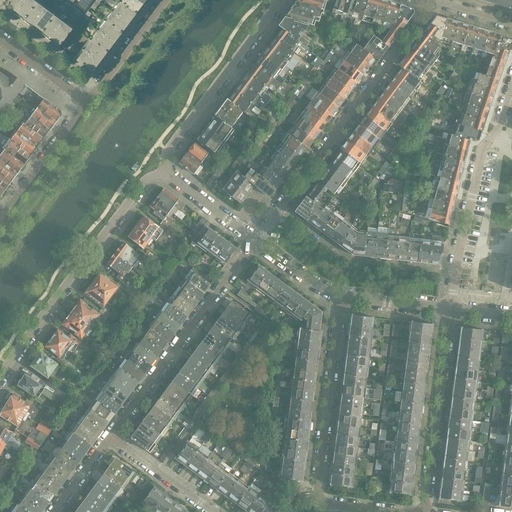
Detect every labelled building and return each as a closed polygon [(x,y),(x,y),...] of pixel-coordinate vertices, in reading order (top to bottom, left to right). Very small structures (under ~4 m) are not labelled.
[(38,1),(36,0),(10,0),(5,7),(23,21),(38,1)] [(94,1),(92,0),(81,0),(77,6),(85,12),(94,1)] [(145,6),(137,0),(118,0),(118,1),(137,15),(145,6)] [(318,0),(298,0),(297,2),(321,9),(322,5),(325,6),(326,2),(318,0)] [(342,13),(346,0),(336,0),(335,5),(332,13),(336,15),(337,12),(342,13)] [(346,0),(342,13),(341,16),(345,17),(346,15),(351,16),(352,13),(356,0),(346,0)] [(367,0),(356,0),(352,13),(351,16),(351,18),(361,21),(367,0)] [(379,0),(367,0),(361,21),(372,24),(379,0)] [(390,3),(383,1),(380,0),(379,0),(372,24),(382,27),(390,3)] [(511,9),(511,0),(500,0),(499,6),(511,9)] [(38,1),(23,21),(41,34),(56,15),(38,1)] [(118,1),(111,11),(104,20),(123,35),(137,15),(118,1)] [(297,2),(291,9),(318,18),(319,14),(322,15),(324,11),(321,9),(297,2)] [(396,19),(400,6),(390,3),(382,27),(391,30),(392,30),(396,19)] [(407,23),(414,14),(412,10),(400,6),(396,19),(407,23)] [(285,17),(310,25),(312,26),(313,21),(319,23),(320,19),(318,18),(291,9),(285,17)] [(56,15),(41,34),(58,47),(73,28),(56,15)] [(285,17),(281,24),(282,25),(280,28),(282,30),(307,48),(310,43),(303,38),(302,39),(301,38),(310,25),(285,17)] [(435,18),(423,35),(439,47),(441,43),(447,21),(438,18),(436,19),(435,18)] [(398,35),(407,23),(396,19),(392,30),(398,35)] [(104,20),(96,30),(89,40),(108,54),(123,35),(104,20)] [(451,22),(447,21),(441,43),(444,44),(445,42),(452,44),(453,43),(459,24),(457,24),(456,22),(453,21),(451,22)] [(453,43),(452,44),(451,48),(455,49),(456,47),(462,49),(462,46),(468,27),(467,25),(464,25),(462,25),(459,24),(453,43)] [(472,28),(468,27),(462,46),(462,49),(461,51),(465,52),(466,51),(472,52),(478,30),(477,29),(474,28),(472,28)] [(276,38),(276,39),(295,53),(298,48),(300,49),(299,50),(305,55),(309,50),(307,48),(282,30),(279,34),(278,34),(276,36),(276,38)] [(391,30),(384,40),(382,43),(388,48),(398,35),(392,30),(391,30)] [(483,53),(489,34),(488,33),(487,32),(485,31),(483,32),(478,30),(472,52),(471,54),(475,55),(473,59),(481,61),(481,57),(483,53)] [(382,43),(384,40),(376,34),(363,50),(375,59),(378,61),(388,48),(382,43)] [(493,56),(499,37),(498,35),(495,34),(493,35),(489,34),(483,53),(481,57),(485,59),(486,57),(492,59),(492,58),(493,56)] [(354,43),(355,40),(349,35),(347,38),(349,40),(354,43)] [(423,35),(416,44),(437,60),(440,57),(438,55),(442,51),(438,48),(439,47),(423,35)] [(499,37),(493,56),(492,58),(504,62),(511,43),(511,40),(499,37)] [(272,44),(269,48),(295,67),(298,64),(293,59),(292,60),(290,59),(295,53),(276,39),(275,40),(274,40),(272,42),(272,44)] [(89,40),(82,49),(74,59),(93,74),(108,54),(89,40)] [(416,44),(410,51),(432,67),(437,60),(416,44)] [(375,59),(363,50),(361,49),(359,47),(358,46),(357,46),(351,54),(368,68),(375,59)] [(263,56),(262,57),(281,71),(285,66),(286,67),(286,68),(291,72),(295,67),(269,48),(266,52),(264,52),(263,54),(263,56)] [(325,50),(320,57),(323,59),(328,53),(325,50)] [(410,51),(405,59),(426,75),(432,67),(410,51)] [(368,68),(351,54),(345,62),(362,76),(368,68)] [(258,62),(255,66),(282,86),(285,81),(279,77),(278,78),(277,77),(281,71),(262,57),(262,58),(260,58),(258,60),(258,62)] [(492,59),(485,76),(498,81),(499,78),(500,77),(501,74),(501,72),(502,70),(503,69),(504,66),(504,64),(504,62),(492,58),(492,59)] [(319,68),(321,65),(324,62),(320,59),(314,68),(317,70),(319,68)] [(399,67),(402,69),(420,83),(426,75),(405,59),(399,67)] [(362,76),(345,62),(339,71),(356,84),(362,76)] [(454,62),(453,64),(459,69),(467,71),(468,67),(454,62)] [(462,70),(459,69),(453,64),(450,69),(458,75),(458,74),(462,70)] [(249,74),(249,75),(268,89),(271,84),(273,85),(272,86),(278,90),(282,86),(255,66),(252,70),(251,70),(249,72),(249,74)] [(313,77),(317,70),(314,68),(307,76),(311,79),(313,77)] [(315,78),(321,70),(319,68),(317,70),(313,77),(315,78)] [(402,69),(396,77),(417,92),(422,84),(420,83),(402,69)] [(0,118),(6,111),(12,103),(18,94),(24,86),(25,85),(5,70),(1,75),(0,73),(0,118)] [(356,84),(339,71),(332,79),(350,92),(356,84)] [(454,72),(448,79),(452,82),(458,75),(457,75),(454,72)] [(498,83),(498,81),(485,76),(477,74),(475,73),(473,80),(472,79),(471,83),(494,90),(496,86),(497,85),(498,83)] [(245,79),(242,84),(268,104),(272,99),(266,95),(265,96),(263,95),(268,89),(249,75),(248,75),(247,76),(245,78),(245,79)] [(307,85),(311,79),(307,76),(300,85),(304,88),(307,85)] [(308,86),(315,78),(313,77),(311,79),(307,85),(308,86)] [(417,92),(396,77),(390,85),(410,101),(415,104),(417,101),(413,98),(417,92)] [(350,92),(332,79),(326,87),(344,100),(350,92)] [(494,90),(471,83),(470,83),(467,93),(491,100),(492,99),(493,97),(493,95),(494,90)] [(236,91),(235,92),(254,107),(258,102),(259,103),(259,104),(265,108),(268,104),(242,84),(239,87),(238,88),(236,90),(236,91)] [(300,93),(304,88),(300,85),(293,94),(297,97),(300,93)] [(410,101),(390,85),(384,93),(405,109),(410,101)] [(23,98),(29,89),(24,86),(18,94),(22,97),(23,98)] [(344,100),(326,87),(320,95),(338,108),(344,100)] [(232,97),(229,101),(243,112),(254,121),(258,117),(252,112),(251,114),(250,113),(254,107),(235,92),(235,93),(233,93),(231,96),(232,97)] [(384,93),(378,101),(399,117),(405,109),(384,93)] [(491,100),(467,93),(463,103),(464,104),(487,111),(489,110),(490,107),(489,105),(491,100)] [(291,106),(294,101),(296,99),(297,97),(293,94),(286,103),(287,103),(291,106)] [(338,108),(320,95),(318,94),(312,102),(314,103),(332,117),(338,108)] [(61,112),(44,99),(38,95),(34,100),(40,105),(37,108),(56,123),(62,116),(61,112)] [(487,111),(464,104),(463,103),(450,99),(449,104),(455,106),(462,109),(461,114),(484,121),(486,120),(486,117),(486,115),(487,111)] [(214,117),(215,117),(231,129),(231,128),(243,112),(229,101),(227,100),(214,117)] [(294,101),(291,106),(288,109),(290,111),(297,103),(294,101)] [(378,101),(372,109),(390,123),(393,124),(399,117),(378,101)] [(9,114),(15,105),(12,103),(6,111),(8,113),(9,114)] [(284,115),(288,109),(291,106),(287,103),(280,113),(284,115)] [(314,103),(308,111),(326,124),(332,117),(314,103)] [(56,123),(37,108),(33,114),(31,117),(50,131),(56,123)] [(372,109),(366,117),(385,132),(387,133),(394,125),(393,124),(390,123),(372,109)] [(0,120),(2,121),(8,113),(6,111),(0,118),(0,120)] [(326,124),(308,111),(302,120),(319,133),(326,124)] [(277,124),(282,117),(284,115),(280,113),(279,115),(277,114),(272,120),(277,124)] [(484,124),(484,122),(484,121),(461,114),(459,120),(451,117),(450,118),(445,116),(444,120),(449,122),(463,126),(481,132),(482,128),(483,126),(484,124)] [(50,131),(31,117),(27,123),(25,125),(44,140),(50,131)] [(211,123),(210,123),(207,127),(207,128),(207,129),(225,143),(234,131),(231,128),(231,129),(215,117),(211,123)] [(366,117),(360,125),(379,139),(385,132),(366,117)] [(425,119),(423,126),(430,128),(432,121),(425,119)] [(271,133),(276,125),(277,124),(272,120),(266,129),(271,133)] [(319,133),(302,120),(296,127),(314,141),(319,133)] [(481,132),(463,126),(449,122),(448,126),(456,129),(454,136),(468,141),(469,139),(478,142),(478,140),(480,138),(481,136),(480,134),(481,132)] [(44,140),(25,125),(24,125),(18,133),(38,148),(44,140)] [(272,135),(278,127),(276,125),(271,133),(270,134),(272,135)] [(360,125),(354,133),(373,148),(379,139),(360,125)] [(314,141),(296,127),(289,136),(291,137),(307,149),(314,141)] [(205,130),(202,134),(202,135),(198,141),(216,155),(225,143),(207,129),(206,130),(205,130)] [(258,149),(264,141),(270,134),(271,133),(266,129),(253,146),(257,149),(258,149)] [(38,148),(18,133),(11,142),(31,157),(38,148)] [(354,133),(347,142),(367,156),(373,148),(354,133)] [(266,143),(272,135),(270,134),(264,141),(266,143)] [(469,144),(468,142),(468,141),(454,136),(447,134),(446,140),(437,137),(429,134),(428,136),(426,136),(425,139),(429,140),(435,142),(444,145),(466,152),(467,147),(468,146),(469,144)] [(307,149),(291,137),(289,136),(288,135),(282,143),(285,145),(301,157),(304,153),(304,152),(306,149),(307,150),(307,149)] [(260,151),(266,143),(264,141),(258,149),(260,151)] [(31,157),(11,142),(9,146),(7,144),(3,149),(5,151),(25,165),(31,157)] [(347,142),(341,150),(361,164),(367,156),(347,142)] [(466,152),(444,145),(435,142),(433,146),(433,147),(442,150),(440,156),(442,156),(463,163),(463,162),(465,161),(465,158),(465,157),(466,152)] [(301,157),(285,145),(282,143),(276,151),(279,153),(294,165),(297,162),(301,157)] [(194,144),(187,153),(201,164),(208,154),(194,144)] [(257,149),(253,146),(250,144),(247,149),(253,153),(257,149)] [(395,147),(388,158),(393,161),(400,151),(395,147)] [(339,154),(339,153),(335,158),(356,173),(362,165),(361,164),(341,150),(342,151),(339,154)] [(25,165),(5,151),(0,156),(0,160),(18,174),(25,165)] [(294,165),(279,153),(276,151),(270,159),(273,161),(289,173),(292,169),(292,168),(294,165)] [(187,153),(179,164),(193,174),(201,164),(187,153)] [(232,161),(225,156),(222,160),(224,161),(230,165),(232,161)] [(463,167),(464,165),(463,163),(442,156),(441,162),(431,159),(431,160),(425,158),(424,162),(439,167),(461,174),(462,169),(463,167)] [(335,158),(331,163),(332,163),(330,166),(350,181),(356,173),(335,158)] [(289,173),(273,161),(270,159),(264,167),(267,169),(283,180),(285,178),(289,173)] [(18,174),(0,160),(0,173),(12,183),(18,174)] [(220,178),(227,169),(230,165),(224,161),(214,174),(220,178)] [(461,174),(439,167),(424,162),(422,161),(421,165),(429,167),(428,168),(430,169),(428,175),(458,184),(458,183),(460,182),(460,180),(460,178),(461,174)] [(383,174),(390,165),(385,162),(378,172),(381,174),(379,177),(380,178),(383,175),(383,174)] [(244,173),(233,165),(231,168),(236,172),(242,176),(244,173)] [(391,176),(395,168),(390,165),(383,174),(391,176)] [(327,170),(327,169),(323,174),(344,190),(350,181),(330,166),(327,170)] [(283,180),(267,169),(264,167),(258,175),(261,177),(277,189),(280,185),(280,184),(283,180)] [(277,189),(261,177),(258,175),(251,169),(245,177),(255,184),(254,186),(257,188),(257,189),(267,196),(267,195),(270,197),(273,194),(277,189)] [(255,184),(245,177),(244,178),(242,176),(236,172),(230,180),(249,193),(252,189),(251,188),(253,185),(254,186),(255,184)] [(12,183),(0,173),(0,187),(5,191),(12,183)] [(220,178),(214,174),(207,184),(212,189),(220,178)] [(344,190),(323,174),(319,179),(320,179),(318,183),(328,191),(335,196),(337,194),(339,196),(344,190)] [(457,188),(458,184),(428,175),(426,180),(435,182),(433,188),(437,190),(456,195),(456,194),(457,193),(458,190),(457,188)] [(222,190),(240,203),(241,202),(242,202),(245,197),(247,193),(248,194),(249,193),(230,180),(222,190)] [(370,192),(377,182),(373,180),(366,190),(370,192)] [(402,190),(403,182),(394,181),(394,185),(393,190),(402,190)] [(326,194),(328,191),(318,183),(315,186),(315,185),(307,195),(308,196),(314,200),(317,197),(320,200),(321,199),(325,193),(326,194)] [(384,184),(383,192),(392,193),(393,185),(389,185),(384,184)] [(456,195),(437,190),(433,188),(430,199),(434,200),(453,205),(454,205),(454,204),(455,200),(456,195)] [(185,205),(164,189),(160,194),(159,194),(157,197),(157,199),(156,200),(156,201),(173,214),(174,215),(178,210),(180,212),(185,205)] [(328,191),(326,194),(328,196),(333,199),(335,196),(328,191)] [(304,201),(303,201),(296,210),(297,211),(296,211),(298,213),(297,214),(298,214),(298,215),(302,219),(303,218),(305,220),(319,201),(319,202),(320,200),(317,197),(314,200),(308,196),(304,201)] [(353,206),(368,217),(369,209),(358,199),(353,206)] [(453,205),(434,200),(430,199),(427,208),(428,209),(432,210),(451,215),(452,214),(453,210),(452,210),(453,205)] [(153,214),(163,221),(166,217),(169,219),(173,214),(156,201),(155,201),(154,201),(152,204),(152,205),(151,207),(155,210),(153,214)] [(319,201),(305,220),(307,221),(306,221),(313,226),(327,207),(319,202),(319,201)] [(327,207),(313,226),(317,229),(322,232),(336,214),(327,207)] [(451,215),(432,210),(428,209),(425,219),(449,225),(450,224),(451,220),(450,219),(451,215)] [(336,214),(322,232),(324,234),(330,239),(345,220),(336,214)] [(161,225),(159,228),(143,217),(139,222),(138,222),(136,225),(136,226),(135,227),(151,239),(155,242),(163,231),(165,229),(161,225)] [(413,222),(429,227),(431,222),(414,217),(413,222)] [(196,226),(197,227),(195,230),(199,233),(204,226),(207,222),(202,218),(196,226)] [(345,220),(330,239),(334,242),(335,242),(339,245),(351,230),(353,227),(345,220)] [(446,231),(447,227),(432,222),(431,226),(446,231)] [(197,246),(209,230),(204,226),(199,233),(193,241),(192,242),(197,246)] [(132,232),(128,237),(144,249),(151,239),(135,227),(135,228),(133,228),(131,231),(132,232)] [(375,258),(378,231),(367,229),(366,231),(366,234),(363,257),(375,258)] [(385,260),(389,231),(389,230),(378,229),(378,231),(375,258),(385,260)] [(193,241),(199,233),(195,230),(189,238),(193,241)] [(213,232),(210,230),(209,230),(197,246),(206,252),(218,236),(217,235),(214,232),(213,232)] [(351,230),(339,245),(342,247),(341,247),(352,255),(353,255),(355,240),(357,234),(351,230)] [(399,232),(389,231),(385,260),(396,261),(399,238),(398,238),(399,232)] [(358,234),(357,234),(355,240),(353,255),(357,256),(363,257),(366,234),(365,234),(365,235),(358,234)] [(222,239),(219,237),(218,236),(206,252),(215,259),(227,243),(226,241),(223,239),(222,239)] [(410,239),(399,238),(396,261),(407,262),(410,239)] [(421,240),(410,239),(407,262),(418,263),(421,240)] [(432,242),(421,240),(418,263),(429,265),(432,242)] [(443,243),(432,242),(429,265),(434,265),(435,265),(440,265),(443,243)] [(231,246),(228,243),(227,243),(215,259),(224,266),(236,250),(236,249),(235,248),(232,246),(231,246)] [(116,253),(115,254),(131,266),(134,269),(139,262),(136,259),(139,256),(123,244),(119,248),(118,249),(116,251),(116,253)] [(178,260),(188,247),(188,246),(185,244),(175,257),(178,260)] [(107,264),(120,274),(123,276),(131,266),(115,254),(114,255),(113,255),(111,258),(111,260),(107,264)] [(149,259),(144,255),(142,258),(150,264),(153,261),(149,259)] [(208,273),(210,270),(203,264),(200,268),(208,273)] [(259,267),(247,283),(256,289),(268,273),(264,271),(264,269),(261,267),(259,267)] [(210,285),(191,271),(185,279),(204,294),(210,285)] [(93,283),(93,284),(111,297),(119,287),(101,273),(97,278),(95,278),(93,280),(93,283)] [(268,274),(268,273),(256,289),(265,296),(277,280),(273,278),(273,276),(270,274),(268,274)] [(127,279),(123,284),(127,287),(128,287),(132,290),(135,285),(127,279)] [(204,294),(185,279),(179,287),(198,302),(204,294)] [(277,280),(265,296),(273,303),(285,287),(282,284),(282,283),(279,280),(277,280)] [(88,290),(85,294),(103,308),(111,297),(93,284),(92,284),(90,285),(88,287),(88,290)] [(128,287),(127,287),(125,291),(134,297),(136,294),(132,290),(128,287)] [(198,302),(179,287),(173,295),(192,310),(198,302)] [(286,287),(285,287),(273,303),(282,309),(294,293),(291,291),(290,289),(287,287),(286,287)] [(249,297),(241,291),(237,295),(255,309),(254,311),(263,317),(266,312),(248,299),(249,297)] [(294,293),(282,309),(291,316),(303,300),(299,297),(299,296),(296,293),(294,293)] [(192,310),(173,295),(167,303),(186,318),(192,310)] [(303,300),(291,316),(296,320),(297,319),(300,321),(303,318),(302,318),(311,306),(308,304),(308,302),(305,300),(303,300)] [(76,306),(71,313),(93,329),(99,322),(95,319),(98,315),(80,302),(77,306),(76,306)] [(233,302),(226,310),(246,325),(252,316),(233,302)] [(186,318),(167,303),(161,311),(180,326),(186,318)] [(315,308),(312,306),(311,306),(302,318),(303,318),(307,321),(306,330),(319,332),(319,328),(320,327),(321,323),(320,322),(321,313),(320,312),(319,311),(316,308),(315,308)] [(226,310),(221,318),(240,332),(246,325),(226,310)] [(115,317),(106,311),(103,314),(112,321),(115,317)] [(180,326),(161,311),(155,319),(174,334),(180,326)] [(271,316),(266,312),(263,317),(268,321),(271,316)] [(66,320),(65,322),(63,325),(81,338),(84,334),(88,337),(93,329),(71,313),(66,320)] [(374,319),(351,316),(349,326),(373,329),(374,319)] [(221,318),(214,326),(234,341),(240,332),(221,318)] [(174,334),(155,319),(149,327),(168,342),(174,334)] [(282,324),(275,319),(273,322),(272,324),(276,327),(278,325),(280,327),(282,324)] [(264,321),(256,332),(258,334),(266,323),(264,321)] [(434,325),(410,322),(409,333),(433,336),(434,325)] [(214,326),(209,334),(228,349),(234,341),(214,326)] [(373,329),(349,326),(348,336),(372,339),(373,329)] [(168,342),(149,327),(143,335),(162,350),(168,342)] [(483,331),(460,328),(458,339),(482,342),(483,331)] [(322,332),(319,332),(306,330),(298,329),(297,340),(321,343),(322,332)] [(51,339),(66,350),(69,352),(72,348),(75,350),(78,346),(86,352),(89,349),(70,335),(67,338),(58,330),(56,333),(54,333),(52,336),(52,338),(51,339)] [(290,331),(288,331),(283,330),(282,338),(290,339),(290,331)] [(433,336),(409,333),(408,343),(431,346),(433,336)] [(209,334),(203,342),(222,356),(228,349),(209,334)] [(162,350),(143,335),(137,343),(156,358),(162,350)] [(372,339),(348,336),(347,346),(371,349),(372,339)] [(57,361),(72,371),(75,367),(64,359),(66,356),(62,354),(66,350),(51,339),(50,340),(49,340),(47,343),(47,344),(45,347),(60,358),(57,361)] [(482,342),(458,339),(457,349),(481,352),(482,342)] [(250,340),(244,348),(246,350),(252,342),(250,340)] [(321,343),(297,340),(296,350),(320,353),(321,343)] [(203,342),(196,351),(216,365),(222,356),(203,342)] [(156,358),(137,343),(131,351),(150,366),(156,358)] [(431,346),(408,343),(406,352),(430,355),(431,346)] [(371,349),(347,346),(345,356),(369,359),(371,349)] [(481,352),(457,349),(456,359),(480,362),(481,352)] [(320,353),(296,350),(294,359),(318,363),(320,353)] [(150,366),(131,351),(125,360),(144,374),(150,366)] [(196,351),(191,358),(210,373),(216,365),(196,351)] [(430,355),(406,352),(405,362),(429,365),(430,355)] [(51,381),(60,368),(40,354),(35,361),(33,361),(31,364),(31,366),(31,367),(51,381)] [(369,359),(345,356),(344,366),(368,369),(369,359)] [(191,358),(185,367),(204,381),(210,373),(191,358)] [(318,363),(294,359),(293,369),(317,372),(318,363)] [(480,362),(456,359),(455,368),(478,371),(480,362)] [(144,374),(125,360),(119,368),(138,382),(144,374)] [(429,365),(405,362),(404,372),(428,375),(429,365)] [(232,364),(226,372),(228,374),(235,366),(232,364)] [(108,372),(104,369),(100,366),(98,369),(101,372),(105,375),(108,372)] [(368,369),(344,366),(343,376),(367,379),(368,369)] [(185,367),(179,374),(198,389),(204,381),(185,367)] [(138,382),(119,368),(113,376),(132,390),(138,382)] [(478,371),(455,368),(453,378),(477,381),(478,371)] [(317,372),(293,369),(291,369),(289,379),(292,379),(316,382),(317,372)] [(226,372),(220,380),(222,382),(228,374),(226,372)] [(428,375),(404,372),(403,383),(426,386),(428,375)] [(179,374),(173,382),(192,397),(198,389),(179,374)] [(74,402),(55,389),(44,382),(41,387),(25,376),(22,380),(20,380),(19,382),(18,384),(19,385),(18,386),(34,396),(32,399),(34,400),(36,402),(38,399),(41,394),(53,401),(55,397),(71,407),(74,402)] [(132,390),(113,376),(107,384),(126,398),(132,390)] [(367,379),(343,376),(342,385),(366,388),(367,379)] [(453,378),(452,389),(476,392),(477,381),(453,378)] [(316,382),(292,379),(291,389),(315,392),(316,382)] [(98,386),(90,380),(88,382),(97,388),(98,386)] [(220,380),(214,389),(216,390),(222,382),(220,380)] [(173,382),(166,391),(185,406),(192,397),(173,382)] [(85,393),(89,387),(90,386),(87,383),(86,385),(82,390),(85,393)] [(426,386),(403,383),(401,393),(425,396),(426,386)] [(77,397),(58,384),(55,389),(74,402),(76,399),(77,397)] [(126,398),(107,384),(101,392),(120,406),(126,398)] [(366,388),(342,385),(340,395),(364,398),(366,388)] [(214,389),(208,397),(210,398),(216,390),(214,389)] [(315,392),(291,389),(289,399),(313,402),(315,392)] [(476,392),(452,389),(451,399),(475,402),(476,392)] [(382,391),(376,390),(374,390),(373,400),(380,401),(382,391)] [(166,391),(160,399),(179,414),(185,406),(166,391)] [(120,406),(101,392),(95,400),(114,414),(120,406)] [(425,396),(401,393),(400,403),(424,406),(425,396)] [(9,401),(6,405),(24,416),(27,412),(30,414),(34,407),(13,394),(12,396),(10,396),(8,399),(9,401)] [(364,398),(340,395),(339,406),(363,409),(364,398)] [(208,397),(202,405),(204,406),(210,398),(208,397)] [(73,409),(77,403),(79,401),(76,399),(74,402),(71,407),(73,409)] [(160,399),(154,407),(174,421),(179,414),(160,399)] [(313,402),(289,399),(288,409),(312,412),(313,402)] [(475,402),(451,399),(450,409),(473,412),(475,402)] [(114,414),(95,400),(89,408),(108,422),(114,414)] [(379,411),(380,404),(374,403),(371,403),(370,410),(373,410),(379,411)] [(424,406),(400,403),(399,413),(423,416),(424,406)] [(494,403),(494,406),(493,414),(499,414),(501,415),(502,404),(494,403)] [(0,414),(0,415),(0,414),(0,416),(20,429),(24,422),(22,421),(24,416),(6,405),(3,409),(1,410),(0,411),(0,414)] [(202,405),(196,413),(198,415),(204,406),(202,405)] [(363,409),(339,406),(338,415),(362,418),(363,409)] [(154,407),(149,415),(168,429),(174,421),(154,407)] [(108,422),(89,408),(83,416),(102,430),(108,422)] [(312,412),(288,409),(287,419),(311,422),(312,412)] [(473,412),(450,409),(448,419),(472,422),(473,412)] [(198,415),(196,413),(190,421),(192,423),(198,415)] [(423,416),(399,413),(398,422),(421,425),(423,416)] [(149,415),(143,423),(162,437),(168,429),(149,415)] [(362,418),(338,415),(337,425),(361,428),(362,418)] [(102,430),(83,416),(77,424),(96,438),(102,430)] [(311,422),(287,419),(286,429),(309,432),(311,422)] [(472,422),(448,419),(447,429),(471,432),(472,422)] [(190,421),(184,429),(186,431),(192,423),(190,421)] [(421,425),(398,422),(396,433),(420,436),(421,425)] [(143,423),(137,431),(156,446),(162,437),(143,423)] [(488,434),(488,428),(489,424),(481,423),(479,433),(481,433),(488,434)] [(53,429),(46,424),(43,428),(50,433),(53,429)] [(96,438),(77,424),(71,432),(90,446),(96,438)] [(361,428),(337,425),(335,435),(359,438),(361,428)] [(0,441),(6,444),(11,447),(15,440),(12,438),(14,434),(0,426),(0,441)] [(180,439),(186,431),(184,429),(178,437),(180,439)] [(309,432),(286,429),(284,439),(308,442),(309,432)] [(471,432),(447,429),(446,439),(470,442),(471,432)] [(137,431),(131,439),(150,453),(156,446),(137,431)] [(90,446),(71,432),(65,440),(84,454),(90,446)] [(200,442),(203,444),(210,434),(207,433),(200,442)] [(420,436),(396,433),(395,443),(419,446),(420,436)] [(210,434),(203,444),(205,445),(212,436),(210,434)] [(359,438),(335,435),(334,445),(358,448),(359,438)] [(35,441),(28,437),(25,442),(38,449),(41,445),(35,441)] [(308,442),(284,439),(283,449),(307,452),(308,442)] [(470,442),(446,439),(445,449),(468,452),(470,442)] [(84,454),(65,440),(59,448),(79,462),(84,454)] [(208,457),(188,443),(176,459),(196,473),(208,457)] [(419,446),(395,443),(394,452),(418,455),(419,446)] [(168,455),(174,447),(171,444),(165,452),(166,453),(168,455)] [(358,448),(334,445),(333,455),(357,458),(358,448)] [(79,462),(59,448),(53,456),(73,470),(79,462)] [(220,457),(223,459),(230,449),(228,448),(220,457)] [(230,449),(223,459),(226,461),(233,451),(230,449)] [(307,452),(283,449),(282,459),(306,462),(307,452)] [(468,452),(445,449),(443,459),(467,461),(468,452)] [(418,455),(394,452),(393,462),(416,465),(418,455)] [(357,458),(333,455),(332,465),(356,468),(357,458)] [(73,470),(53,456),(47,464),(67,478),(73,470)] [(511,457),(504,456),(503,466),(511,467),(511,457)] [(228,472),(208,457),(196,473),(216,488),(228,472)] [(135,473),(116,459),(110,467),(129,482),(131,483),(137,475),(135,473)] [(306,462),(282,459),(281,469),(304,472),(306,462)] [(467,461),(443,459),(442,468),(466,471),(467,461)] [(243,474),(250,464),(246,461),(239,471),(243,474)] [(21,466),(14,462),(11,466),(19,470),(21,466)] [(416,465),(393,462),(391,472),(415,475),(416,465)] [(67,478),(47,464),(41,472),(61,486),(67,478)] [(250,464),(243,474),(245,476),(252,466),(250,464)] [(356,468),(332,465),(330,475),(354,478),(356,468)] [(511,467),(503,466),(502,476),(511,477),(511,467)] [(129,482),(110,467),(103,476),(123,490),(129,482)] [(466,471),(442,468),(441,478),(465,481),(466,471)] [(304,472),(281,469),(279,479),(303,482),(304,472)] [(61,486),(41,472),(35,480),(55,494),(61,486)] [(248,487),(228,472),(216,488),(236,503),(248,487)] [(415,475),(391,472),(390,482),(414,485),(415,475)] [(354,478),(330,475),(329,485),(353,488),(354,478)] [(103,476),(98,484),(117,498),(123,490),(103,476)] [(511,477),(502,476),(500,486),(511,487),(511,477)] [(260,487),(263,489),(269,480),(266,478),(260,487)] [(465,481),(441,478),(440,488),(463,491),(465,481)] [(55,494),(35,480),(29,488),(49,502),(55,494)] [(269,480),(263,489),(266,490),(272,482),(269,480)] [(135,482),(133,485),(141,491),(143,488),(135,482)] [(414,485),(390,482),(389,493),(413,496),(414,485)] [(98,484),(92,492),(111,506),(117,498),(98,484)] [(511,487),(500,486),(499,496),(511,497),(511,487)] [(248,487),(236,503),(247,511),(262,511),(269,503),(248,487)] [(49,502),(29,488),(23,496),(43,510),(49,502)] [(167,511),(175,503),(165,495),(154,488),(142,504),(153,511),(167,511)] [(463,491),(440,488),(438,499),(462,502),(463,491)] [(128,491),(127,493),(135,499),(136,497),(128,491)] [(92,492),(86,500),(101,511),(106,511),(111,506),(92,492)] [(135,499),(127,493),(125,495),(133,501),(135,499)] [(41,511),(43,510),(23,496),(18,504),(28,511),(41,511)] [(511,497),(499,496),(498,506),(511,508),(511,497)] [(101,511),(86,500),(79,508),(84,511),(101,511)] [(187,511),(175,503),(167,511),(187,511)]
